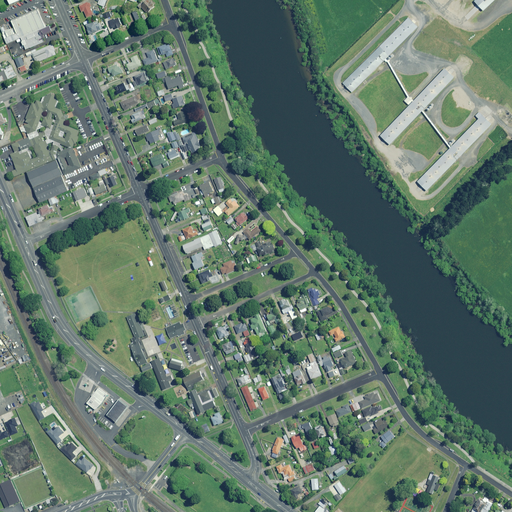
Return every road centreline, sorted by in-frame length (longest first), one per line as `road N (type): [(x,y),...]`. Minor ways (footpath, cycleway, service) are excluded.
road 1 (secondary): [(186,430),(65,330),(23,242)]
road 2 (residential): [(243,431),(380,372)]
road 3 (unclassified): [(83,60),(140,191)]
road 4 (residential): [(172,21),(221,155)]
road 5 (residential): [(315,272),(196,323)]
road 6 (residential): [(140,191),(23,242)]
road 7 (residential): [(380,372),(416,427),(465,464)]
road 8 (residential): [(221,155),(298,252)]
road 9 (residential): [(186,300),(298,252)]
